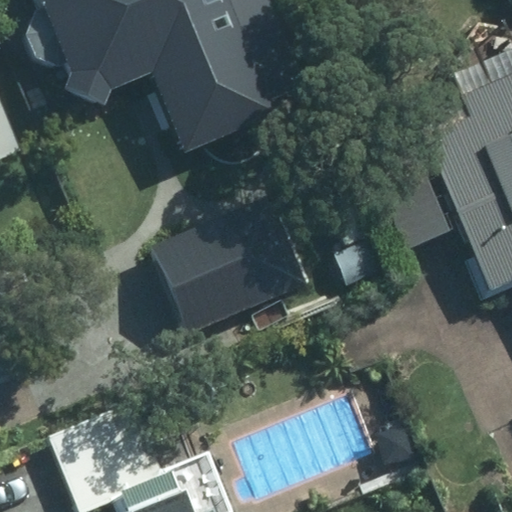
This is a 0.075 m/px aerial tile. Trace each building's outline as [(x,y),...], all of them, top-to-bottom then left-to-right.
[(255,0),(243,5),(240,0),(7,0),(13,14),(5,36),(14,60),(38,71),(44,86),(40,95),(76,110),(83,91),(144,67),(167,122),(217,103),(207,76),(283,45),(264,0),(255,0)] [(444,225),(474,292),(506,278),(511,292),(511,68),(394,121),(413,162),(362,185),(391,248),(434,229),(423,203),(432,198),(444,225)] [(3,261),(0,262),(0,351),(36,336),(3,261)] [(171,309),(191,354),(244,328),(224,285),(171,309)] [(216,511),(192,454),(149,473),(121,407),(40,441),(69,511),(75,511),(90,506),(92,511),(216,511)] [(367,511),(358,491),(312,511),(367,511)]
